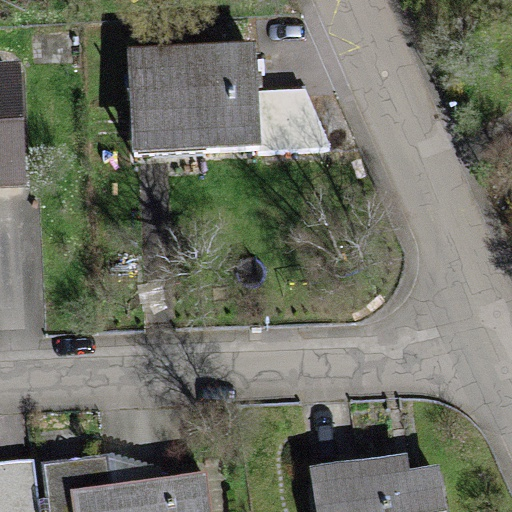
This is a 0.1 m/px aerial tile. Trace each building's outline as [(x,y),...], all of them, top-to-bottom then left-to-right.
[(268,46),(130,54),(136,169),(274,161),(268,46)] [(0,197),(38,196),(32,69),(0,70),(0,197)] [(452,511),(442,453),(318,474),(324,511),(452,511)] [(115,488),(111,456),(48,464),(53,511),(223,511),(219,475),(115,488)] [(0,511),(53,511),(48,464),(0,470),(0,511)]
